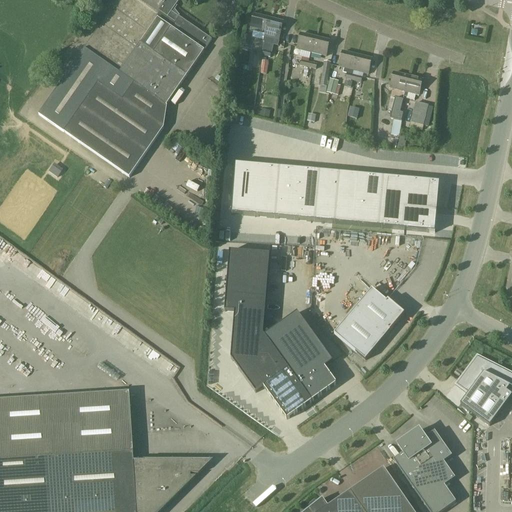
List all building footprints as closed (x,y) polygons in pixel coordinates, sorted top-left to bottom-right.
[(118,0),(38,115),(129,178),(164,128),(122,100),(129,90),(142,99),(147,93),(165,106),(212,40),(171,12),(179,0),(166,0),(164,4),(157,0),(118,0)] [(254,15),(250,31),(253,31),(265,34),(269,19),(254,15)] [(265,38),(263,43),(273,45),(275,40),(279,41),(283,22),(269,19),(265,34),(264,37),(265,38)] [(297,50),(312,53),(315,38),(301,34),(297,50)] [(330,41),(315,38),(312,53),(326,56),(330,41)] [(339,68),(354,71),(358,56),(343,52),(339,68)] [(372,60),(358,56),(354,71),(368,75),(372,60)] [(322,74),(320,86),(327,87),(329,75),(322,74)] [(394,74),(390,89),(405,93),(408,77),(394,74)] [(408,77),(405,93),(407,93),(406,99),(414,101),(415,95),(419,96),(423,81),(408,77)] [(390,98),(387,109),(392,111),(390,119),(393,120),(390,136),(399,137),(402,122),(401,122),(403,113),(400,113),(403,100),(395,98),(395,99),(390,98)] [(416,103),(410,128),(422,131),(423,126),(428,106),(416,103)] [(359,110),(350,108),(348,117),(357,119),(359,110)] [(268,119),(270,112),(261,110),(259,116),(268,119)] [(307,121),(314,123),(316,116),(308,114),(307,121)] [(183,147),(174,140),(168,147),(178,154),(183,147)] [(236,164),(231,215),(428,233),(435,233),(440,183),(236,164)] [(229,252),(224,312),(234,313),(231,359),(255,394),(263,388),(265,390),(265,389),(268,393),(267,394),(269,395),(269,396),(270,398),(271,397),(274,402),(273,402),(275,403),(275,404),(276,406),(279,410),(280,411),(281,411),(281,412),(282,414),(285,418),(286,420),(286,419),(287,420),(288,420),(289,419),(289,418),(293,416),(294,416),(295,415),(295,414),(296,414),(298,413),(297,413),(302,410),(303,409),(303,408),(304,408),(306,407),(310,404),(311,403),(312,402),(264,337),(265,337),(263,335),(270,255),(229,252)] [(372,290),(334,335),(365,361),(403,316),(390,305),(391,304),(388,301),(386,302),(385,301),(372,290)] [(265,337),(264,337),(312,402),(314,401),(318,398),(319,397),(320,396),(322,395),(326,392),(328,391),(327,391),(328,390),(328,391),(330,389),(334,386),(334,387),(336,385),(336,384),(335,382),(332,378),(331,376),(330,377),(330,376),(329,374),(326,370),(325,368),(333,362),(297,313),(265,337)] [(511,375),(477,357),(457,385),(468,394),(460,405),(489,427),(511,396),(511,395),(510,394),(511,390),(511,388),(510,387),(511,384),(511,375)] [(127,393),(0,401),(0,511),(160,511),(195,478),(189,478),(189,476),(197,476),(211,462),(142,461),(142,462),(132,462),(127,393)] [(393,461),(428,511),(442,511),(456,503),(444,487),(455,479),(444,463),(452,457),(435,432),(425,439),(419,431),(411,436),(410,435),(404,439),(405,441),(397,446),(403,454),(393,461)] [(323,499),(306,511),(412,511),(383,469),(326,509),(321,501),(323,499)]
